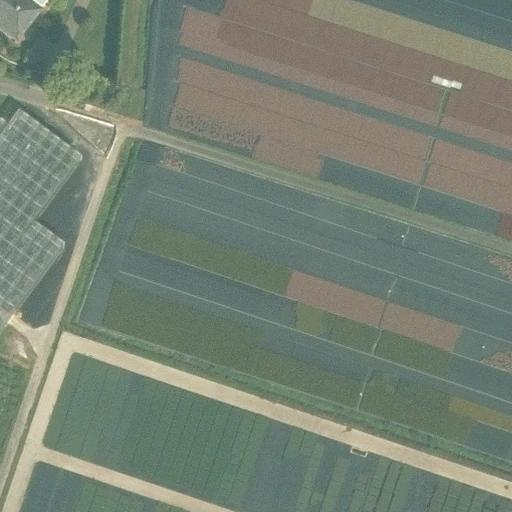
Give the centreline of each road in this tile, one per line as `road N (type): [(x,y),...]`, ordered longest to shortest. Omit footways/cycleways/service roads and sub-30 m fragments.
road 1 (track): [(0,483),(117,125),(511,251)]
road 2 (track): [(10,511),(67,344),(511,494)]
road 3 (track): [(30,451),(207,511)]
road 4 (track): [(117,125),(0,90)]
